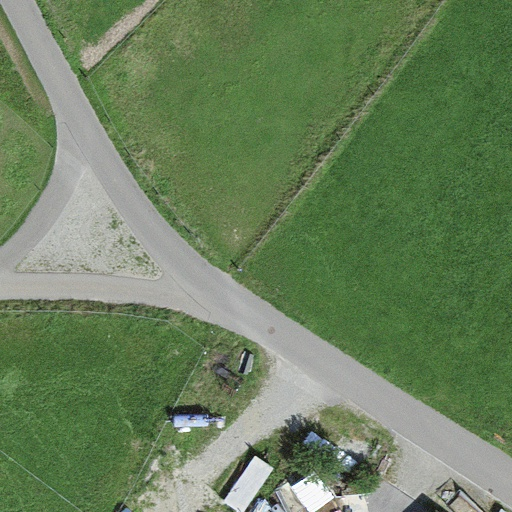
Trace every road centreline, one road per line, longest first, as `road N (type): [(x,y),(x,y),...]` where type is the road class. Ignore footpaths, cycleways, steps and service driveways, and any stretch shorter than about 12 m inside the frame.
road 1 (unclassified): [(511,489),(206,287),(89,146),(12,0)]
road 2 (track): [(0,286),(206,287)]
road 3 (track): [(0,263),(43,223),(89,146)]
